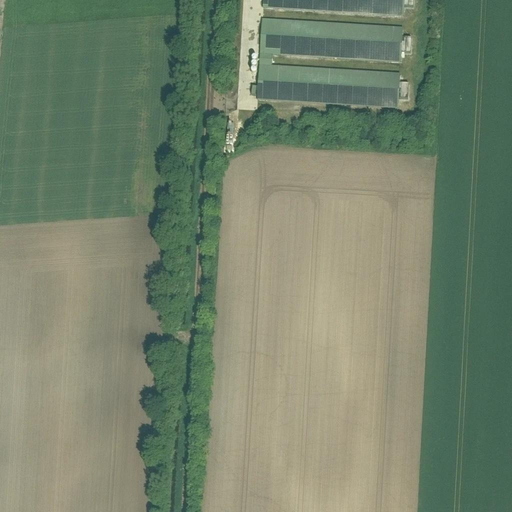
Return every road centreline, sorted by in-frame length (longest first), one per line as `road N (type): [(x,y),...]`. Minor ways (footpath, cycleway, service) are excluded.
road 1 (track): [(185,511),(207,145)]
road 2 (unclassified): [(207,145),(216,0)]
